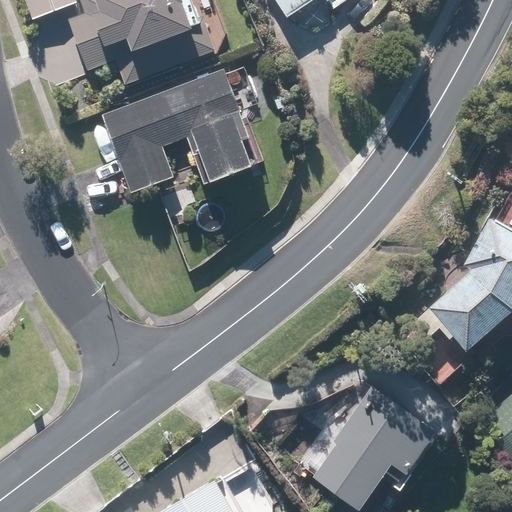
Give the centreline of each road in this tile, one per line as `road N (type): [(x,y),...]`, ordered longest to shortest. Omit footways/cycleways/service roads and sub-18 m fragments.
road 1 (residential): [(491,0),(372,198),(279,286),(135,400)]
road 2 (residential): [(0,157),(135,400)]
road 3 (residential): [(135,400),(0,500)]
